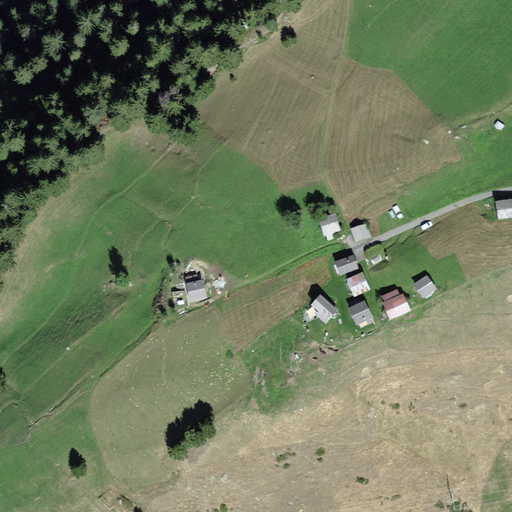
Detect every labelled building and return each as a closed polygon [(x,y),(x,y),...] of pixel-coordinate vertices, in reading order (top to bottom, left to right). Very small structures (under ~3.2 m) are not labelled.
[(511,202),(501,204),(504,220),(511,218),(511,202)] [(336,217),(323,222),(328,235),(341,230),(336,217)] [(368,227),(354,231),(358,243),(371,239),(368,227)] [(356,260),(340,265),(343,274),(359,268),(356,260)] [(365,276),(352,283),(359,296),(372,290),(365,276)] [(432,280),(421,288),(429,299),(440,291),(432,280)] [(190,287),(193,302),(207,299),(203,284),(190,287)] [(408,298),(391,307),(396,318),(413,310),(408,298)] [(333,322),(341,313),(326,299),(318,308),(333,322)] [(370,305),(356,313),(363,326),(377,319),(370,305)]
